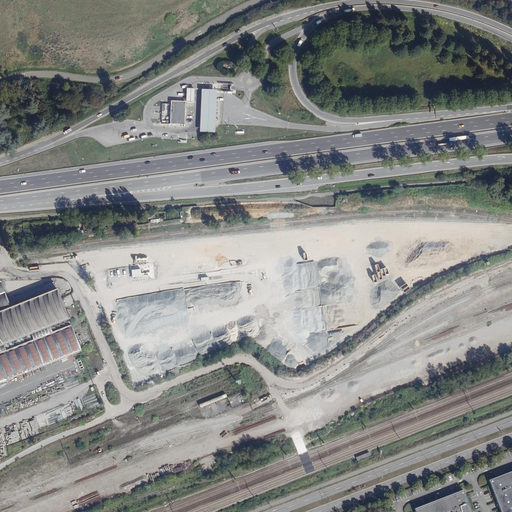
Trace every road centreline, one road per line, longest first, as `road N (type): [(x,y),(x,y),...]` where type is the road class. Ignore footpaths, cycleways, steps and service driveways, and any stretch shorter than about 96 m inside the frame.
road 1 (primary): [(511,119),(0,186)]
road 2 (primary): [(511,107),(333,120),(304,104),(290,76),(295,43),(340,10),(444,15),(511,40)]
road 3 (primary): [(511,33),(447,8),(335,3),(231,39),(61,134)]
road 4 (primary): [(84,192),(97,200),(226,190),(511,158)]
road 5 (primary): [(84,192),(511,133)]
road 6 (unknown): [(66,270),(226,240),(437,227)]
road 7 (track): [(511,260),(432,294),(304,383),(276,383),(250,360)]
road 8 (track): [(511,338),(310,419),(287,416),(267,377)]
road 9 (unclassified): [(259,0),(123,76),(0,80)]
road 10 (secondary): [(511,421),(274,511)]
road 11 (secondary): [(318,511),(511,437)]
road 12 (unclassified): [(110,370),(74,275),(57,267),(20,274),(9,269),(0,246)]
road 13 (unclassified): [(250,360),(238,357),(133,397)]
